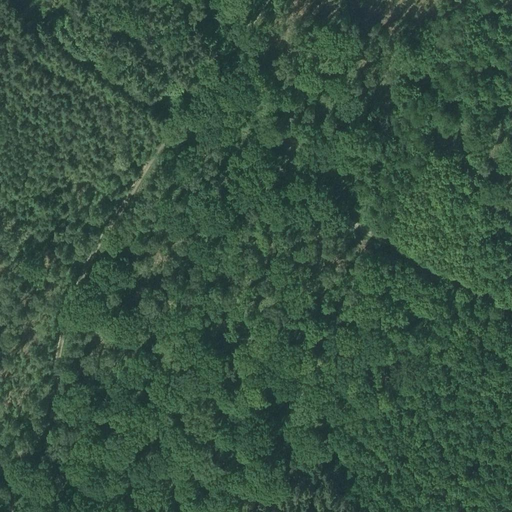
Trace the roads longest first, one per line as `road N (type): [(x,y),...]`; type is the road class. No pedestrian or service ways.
road 1 (track): [(0,466),(50,417),(92,245),(264,0)]
road 2 (track): [(178,118),(511,309)]
